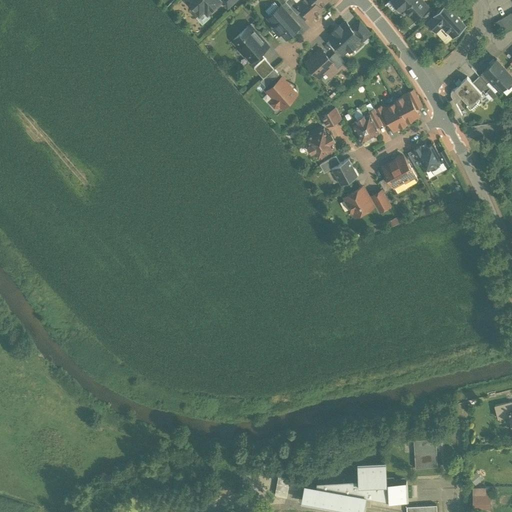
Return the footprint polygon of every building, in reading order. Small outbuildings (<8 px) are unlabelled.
[(187,0),(199,13),(204,9),(208,12),(221,0),(187,0)] [(301,0),(298,3),(311,18),(322,8),(320,6),(313,0),(301,0)] [(421,0),(391,0),(398,6),(400,4),(405,9),(414,19),(427,7),(421,0)] [(285,1),(280,6),(281,6),(288,14),(293,10),(290,6),(285,1)] [(446,3),(426,22),(433,29),(434,29),(440,23),(447,31),(453,37),(466,25),(446,3)] [(288,14),(281,6),(269,17),(276,24),(274,26),(280,32),(281,30),(286,36),(298,26),(288,14)] [(511,25),(506,15),(501,18),(507,28),(511,25)] [(507,28),(501,18),(496,21),(501,32),(507,28)] [(360,21),(351,28),(360,37),(359,37),(362,41),(371,33),(360,21)] [(346,22),(330,36),(341,49),(343,47),(345,45),(347,45),(348,47),(349,49),(353,49),(356,46),(356,43),(355,41),(359,37),(360,37),(351,28),(346,22)] [(447,31),(440,23),(434,29),(441,37),(447,31)] [(250,24),(233,40),(251,60),(268,44),(250,24)] [(321,48),(307,61),(319,75),(334,63),(334,62),(329,57),(321,48)] [(344,61),(335,52),(329,57),(334,62),(334,63),(337,67),(344,61)] [(274,67),(265,57),(254,66),(263,77),(261,79),(274,67)] [(511,76),(511,74),(497,58),(484,70),(484,71),(491,78),(492,79),(500,88),(511,76)] [(274,67),(261,79),(266,85),(279,73),(274,67)] [(491,78),(484,71),(479,75),(486,83),(491,78)] [(486,83),(479,75),(472,81),(481,90),(483,89),(485,91),(490,87),(486,83)] [(282,76),(268,89),(274,96),(272,98),(272,101),(275,104),(278,104),(280,102),(282,105),(285,103),(288,103),(291,100),(291,97),(296,92),(282,76)] [(472,81),(467,76),(461,81),(458,78),(455,82),(458,85),(455,88),(462,96),(469,102),(469,103),(476,96),(475,94),(480,90),(481,91),(482,91),(481,90),(472,81)] [(417,94),(416,94),(413,88),(407,91),(408,92),(416,107),(422,104),(417,94)] [(462,96),(455,88),(454,88),(451,91),(451,94),(453,98),(456,102),(462,96)] [(408,92),(395,99),(407,122),(407,121),(407,120),(414,116),(413,113),(418,111),(416,107),(408,92)] [(383,107),(389,121),(392,126),(398,123),(399,126),(407,122),(395,99),(392,93),(392,94),(396,101),(383,107)] [(476,96),(469,103),(469,102),(466,105),(470,108),(474,108),(479,103),(479,99),(476,96)] [(456,102),(453,98),(447,101),(456,117),(462,113),(456,102)] [(389,121),(383,107),(382,104),(375,108),(383,122),(383,124),(389,121)] [(336,106),(320,114),(327,125),(342,117),(336,106)] [(375,108),(375,107),(369,110),(370,112),(377,125),(383,122),(375,108)] [(370,112),(352,122),(362,140),(380,131),(377,125),(370,112)] [(324,126),(307,136),(310,143),(308,144),(312,151),(314,150),(318,157),(336,147),(324,126)] [(433,141),(422,147),(421,144),(414,148),(426,169),(431,167),(432,169),(440,164),(439,162),(443,160),(444,160),(439,151),(433,141)] [(452,161),(445,148),(439,151),(444,160),(443,160),(445,164),(452,161)] [(336,154),(320,163),(324,171),(332,166),(340,161),(336,154)] [(403,154),(383,165),(394,185),(414,174),(403,154)] [(340,161),(332,166),(341,183),(358,174),(349,157),(340,161)] [(394,185),(397,191),(418,180),(415,174),(414,174),(394,185)] [(386,175),(379,179),(386,190),(392,186),(386,175)] [(363,185),(345,195),(356,214),(374,204),(363,185)] [(382,188),(372,193),(381,209),(390,204),(382,188)] [(511,404),(511,401),(495,406),(498,418),(510,415),(509,411),(511,410),(511,404)] [(418,439),(414,439),(414,440),(416,468),(438,467),(436,438),(418,439)] [(359,479),(317,481),(317,485),(305,483),(302,500),(320,503),(320,501),(324,502),(324,504),(342,507),(342,505),(346,506),(346,508),(363,511),(366,495),(373,496),(372,498),(377,499),(377,497),(390,499),(407,499),(406,481),(387,482),(386,462),(359,463),(359,479)] [(476,485),(483,479),(477,471),(470,477),(476,485)] [(490,493),(473,494),(474,506),(490,506),(490,493)]
